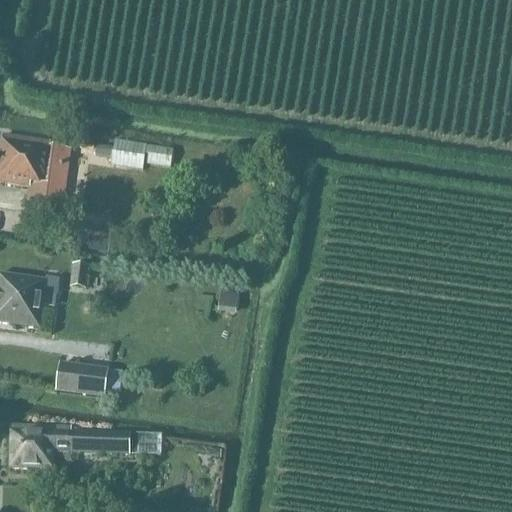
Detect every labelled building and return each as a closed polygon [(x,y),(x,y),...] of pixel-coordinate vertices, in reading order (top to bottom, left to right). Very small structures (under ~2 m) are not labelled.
[(0,181),(31,186),(28,204),(61,209),(70,150),(50,147),(51,142),(3,135),(0,151),(0,181)] [(115,141),(111,166),(143,171),(144,165),(171,169),(173,151),(115,141)] [(72,288),(86,289),(88,266),(74,264),(72,288)] [(53,296),(55,282),(0,274),(0,323),(41,329),(45,295),(53,296)] [(103,399),(107,372),(75,367),(71,395),(103,399)] [(10,426),(9,470),(54,471),(54,454),(131,457),(131,456),(131,436),(131,434),(72,432),(72,428),(10,426)]
